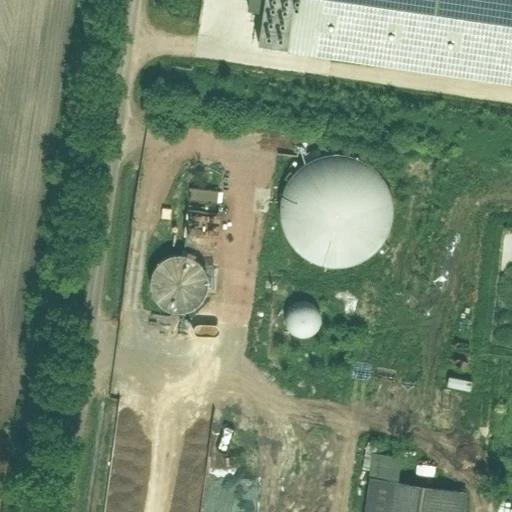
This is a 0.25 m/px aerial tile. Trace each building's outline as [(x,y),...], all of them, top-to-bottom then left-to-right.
[(287,50),(286,54),(511,85),(511,0),(263,0),(257,45),(287,50)] [(388,257),(382,182),(357,184),(358,199),(331,201),(332,215),(290,218),(293,264),(388,257)] [(181,250),(212,254),(220,195),(189,190),(181,250)] [(195,317),(215,269),(166,249),(146,297),(195,317)] [(319,334),(320,304),(289,304),(288,333),(319,334)] [(365,511),(462,511),(466,494),(371,480),(365,511)]
